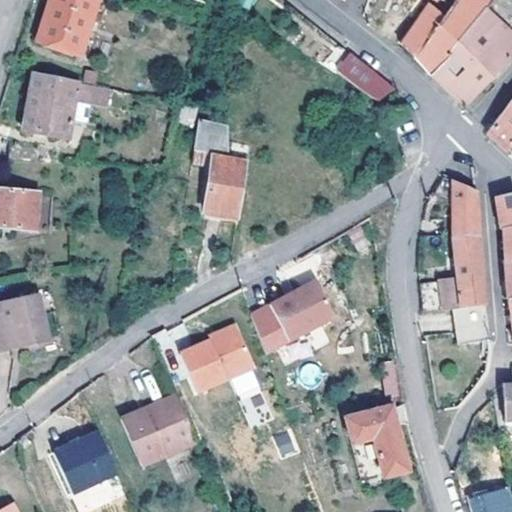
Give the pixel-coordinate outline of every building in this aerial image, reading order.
[(76,57),(91,0),(47,0),(35,44),(76,57)] [(148,0),(144,14),(163,19),(168,3),(160,0),(148,0)] [(412,57),(426,73),(482,9),(489,0),(434,0),(430,6),(422,0),(399,0),(389,14),(406,26),(395,41),(412,57)] [(459,106),(511,53),(511,37),(482,9),(426,73),(436,83),(459,106)] [(330,72),(375,103),(390,89),(370,72),(348,54),(330,72)] [(97,69),(94,86),(108,89),(112,71),(97,69)] [(107,94),(29,79),(19,135),(66,142),(70,126),(77,127),(82,109),(105,112),(107,94)] [(511,141),(511,104),(507,101),(484,132),(496,143),(506,151),(510,146),(511,141)] [(384,113),(389,124),(400,120),(396,108),(384,113)] [(224,124),(194,119),(189,146),(208,150),(221,152),(225,139),(224,124)] [(397,160),(377,133),(368,139),(386,167),(397,160)] [(225,139),(225,157),(245,157),(248,145),(225,139)] [(208,150),(189,146),(187,161),(206,163),(207,157),(208,150)] [(2,161),(47,164),(48,150),(3,148),(2,161)] [(245,157),(225,157),(221,157),(207,157),(206,163),(197,209),(226,212),(235,213),(245,157)] [(482,302),(472,192),(446,184),(452,287),(416,290),(419,312),(447,308),(482,302)] [(36,192),(0,188),(0,228),(34,230),(36,192)] [(511,193),(511,192),(493,196),(497,228),(501,229),(505,260),(511,258),(511,193)] [(195,216),(226,220),(234,221),(235,213),(226,212),(197,209),(195,216)] [(280,301),(248,314),(250,320),(262,352),(335,325),(320,286),(288,299),(289,304),(282,306),(280,301)] [(30,297),(2,307),(0,307),(0,352),(4,353),(3,347),(10,346),(12,351),(40,345),(35,314),(30,297)] [(484,337),(482,302),(449,308),(452,339),(484,337)] [(176,355),(192,393),(251,368),(233,326),(215,334),(216,338),(176,355)] [(384,395),(397,394),(395,361),(381,362),(384,395)] [(511,385),(508,386),(496,386),(498,420),(511,419),(511,385)] [(145,421),(178,407),(173,396),(140,409),(145,421)] [(136,467),(193,444),(178,407),(145,421),(140,409),(116,419),(136,467)] [(402,430),(399,409),(389,411),(395,431),(402,430)] [(395,431),(389,411),(345,422),(352,446),(372,442),(382,479),(406,474),(395,431)] [(287,431),(274,436),(282,456),(295,451),(287,431)] [(112,473),(94,432),(47,453),(65,494),(112,473)] [(372,442),(352,446),(361,484),(382,479),(372,442)] [(12,511),(6,502),(0,506),(0,511),(12,511)] [(496,511),(493,503),(466,511),(496,511)]
